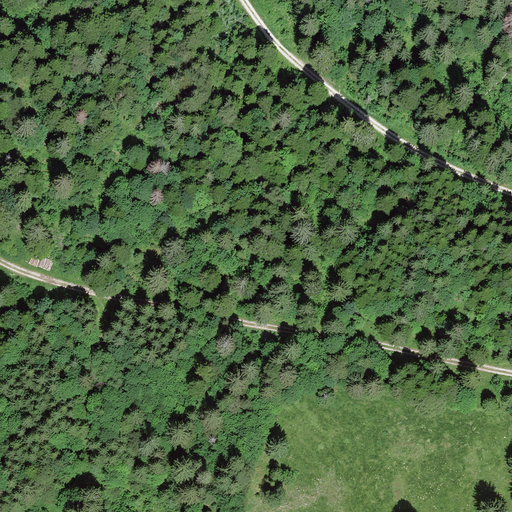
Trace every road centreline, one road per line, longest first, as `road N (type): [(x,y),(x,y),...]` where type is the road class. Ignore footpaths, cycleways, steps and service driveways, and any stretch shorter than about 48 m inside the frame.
road 1 (track): [(511,373),(94,292),(0,261)]
road 2 (track): [(511,193),(433,159),(354,109),(274,41),(245,0)]
